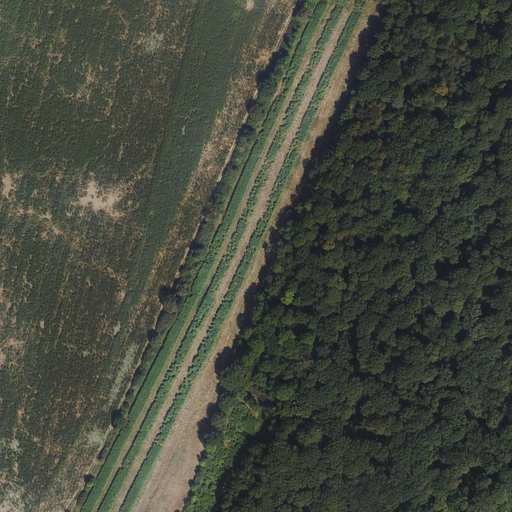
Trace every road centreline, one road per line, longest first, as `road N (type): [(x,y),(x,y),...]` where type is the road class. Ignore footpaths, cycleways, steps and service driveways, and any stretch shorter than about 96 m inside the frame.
road 1 (track): [(405,0),(246,359),(296,398),(230,511)]
road 2 (track): [(300,0),(71,511)]
road 3 (track): [(293,511),(511,375)]
